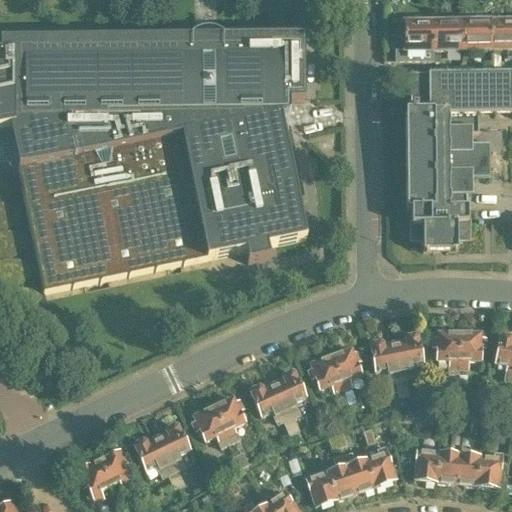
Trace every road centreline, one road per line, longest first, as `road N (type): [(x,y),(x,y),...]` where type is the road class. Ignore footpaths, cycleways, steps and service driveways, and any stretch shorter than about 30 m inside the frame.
road 1 (residential): [(29,443),(364,299)]
road 2 (residential): [(364,299),(360,0)]
road 3 (residential): [(364,299),(472,289),(511,294)]
